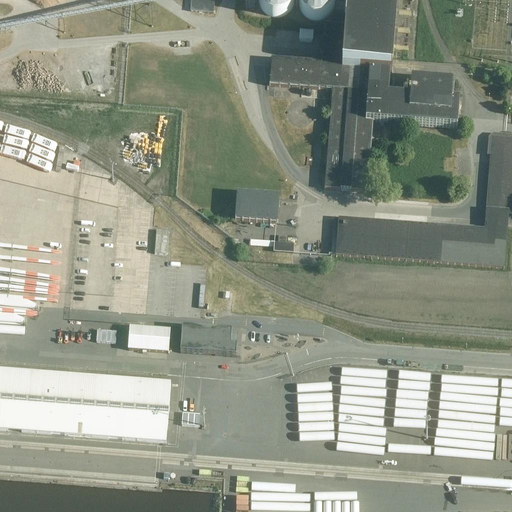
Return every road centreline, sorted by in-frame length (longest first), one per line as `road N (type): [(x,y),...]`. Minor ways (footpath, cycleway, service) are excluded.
road 1 (unclassified): [(511,364),(347,348),(242,374),(195,372)]
road 2 (residential): [(195,372),(0,356)]
